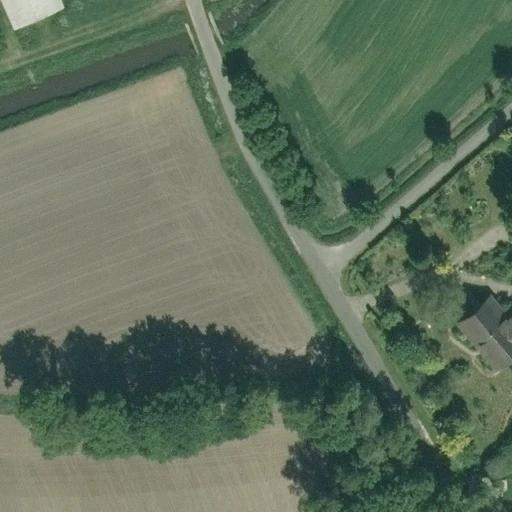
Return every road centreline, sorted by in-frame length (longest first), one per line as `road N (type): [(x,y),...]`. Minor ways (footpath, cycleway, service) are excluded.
road 1 (unclassified): [(455,511),(228,106),(197,0)]
road 2 (track): [(321,271),(511,110)]
